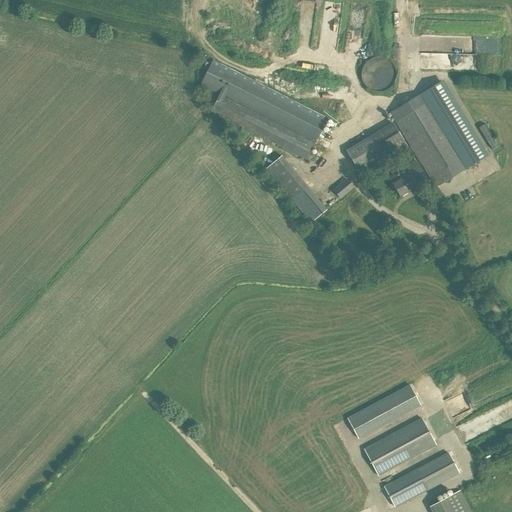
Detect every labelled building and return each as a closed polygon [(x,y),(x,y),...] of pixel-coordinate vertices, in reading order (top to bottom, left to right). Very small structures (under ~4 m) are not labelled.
[(378,92),(379,92),(381,92),(383,92),(385,91),(386,91),(387,90),(389,89),(391,88),(392,87),(393,86),(394,84),(395,83),(395,81),(396,80),(396,79),(396,78),(396,77),(396,76),(397,75),(396,73),(396,72),(396,71),(396,70),(395,68),(395,67),(394,66),(393,65),(392,63),(391,62),(390,61),(389,60),(387,59),(386,59),(385,58),(383,57),(381,57),(379,57),(378,57),(377,57),(374,58),(373,58),(372,58),(370,59),(368,60),(367,62),(366,63),(365,64),(364,65),(363,66),(363,67),(362,68),(362,71),(361,73),(361,74),(361,75),(361,76),(361,77),(361,78),(362,79),(362,80),(362,81),(363,82),(363,83),(364,85),(365,86),(366,87),(367,88),(368,89),(370,90),(371,91),(373,91),(374,92),(376,92),(378,92)] [(306,159),(314,143),(327,118),(214,60),(202,85),(220,94),(212,111),(306,159)] [(391,112),(436,187),(487,156),(442,81),(391,112)] [(361,175),(407,146),(394,124),(347,153),(361,175)] [(401,195),(427,180),(419,166),(401,177),(402,179),(394,184),(401,195)] [(366,254),(352,244),(344,255),(358,265),(366,254)] [(359,438),(422,406),(411,385),(349,418),(359,438)] [(379,476),(437,445),(423,418),(365,449),(379,476)] [(395,507),(428,490),(459,474),(449,453),(385,487),(395,507)] [(431,511),(471,511),(460,491),(429,507),(431,511)]
